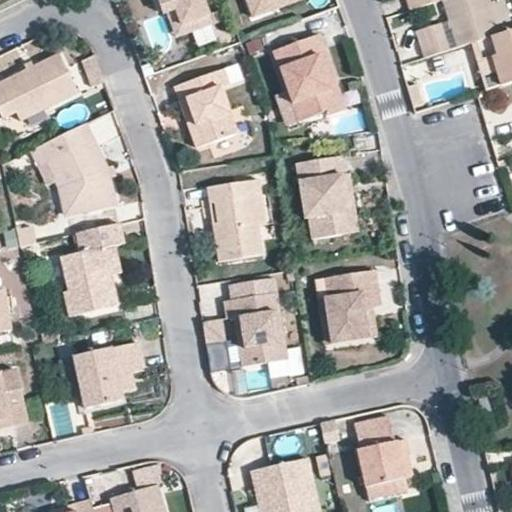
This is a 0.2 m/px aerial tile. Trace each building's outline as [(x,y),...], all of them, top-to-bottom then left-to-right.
[(201,0),(170,0),(187,38),(212,27),(201,0)] [(250,0),(257,15),(294,0),(250,0)] [(445,0),(460,42),(496,30),(485,0),(445,0)] [(442,23),(418,31),(426,57),(450,49),(442,23)] [(510,87),(511,86),(511,26),(496,30),(510,87)] [(320,40),(277,52),(297,120),(340,108),(320,40)] [(52,56),(0,84),(0,94),(13,119),(70,89),(52,56)] [(483,87),(494,85),(488,61),(478,64),(483,87)] [(214,74),(176,89),(202,154),(240,139),(214,74)] [(70,129),(28,147),(59,221),(114,198),(83,124),(78,126),(70,129)] [(343,158),(300,164),(311,238),(353,232),(343,158)] [(254,181),(210,187),(220,258),(264,252),(254,181)] [(121,221),(53,237),(71,317),(139,301),(121,221)] [(0,260),(0,333),(16,330),(0,260)] [(363,262),(317,273),(332,339),(378,328),(363,262)] [(271,281),(227,289),(242,368),(286,360),(271,281)] [(128,342),(78,354),(89,405),(140,393),(128,342)] [(0,422),(26,417),(15,370),(0,373),(0,422)] [(488,395),(475,398),(480,420),(493,417),(488,395)] [(399,440),(362,452),(375,493),(413,480),(399,440)] [(318,511),(306,459),(254,472),(263,511),(318,511)] [(153,511),(143,478),(102,490),(108,511),(153,511)]
